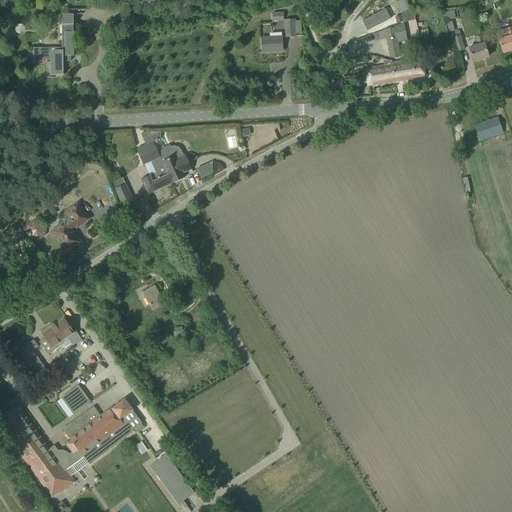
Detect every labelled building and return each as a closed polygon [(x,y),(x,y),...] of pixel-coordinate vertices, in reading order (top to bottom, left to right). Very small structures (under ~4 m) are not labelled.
[(390,0),(387,2),(393,16),(399,13),(393,0),(390,0)] [(395,0),(400,11),(409,7),(405,0),(395,0)] [(385,9),(362,21),(367,31),(390,19),(385,9)] [(410,10),(401,14),(405,22),(413,20),(410,10)] [(445,12),(447,20),(455,19),(454,11),(445,12)] [(272,21),(283,21),(283,13),(272,13),(272,21)] [(50,60),(50,75),(63,75),(63,61),(71,61),(71,56),(74,56),(73,14),(62,14),(62,48),(33,48),(33,62),(40,62),(40,60),(50,60)] [(395,17),(397,25),(404,23),(405,22),(401,14),(395,17)] [(285,20),(286,37),(295,37),(294,20),(285,20)] [(404,23),(397,25),(393,27),(394,28),(386,29),(390,58),(400,56),(398,43),(407,41),(404,23)] [(496,32),(500,43),(502,53),(511,50),(511,28),(511,27),(496,32)] [(453,37),(457,52),(464,50),(461,35),(460,35),(459,30),(452,32),(454,37),(453,37)] [(422,36),(424,47),(431,46),(429,34),(422,36)] [(474,37),(476,44),(468,46),(472,61),(488,57),(482,35),(474,37)] [(261,38),(261,42),(262,52),(282,51),(282,37),(261,38)] [(413,48),(414,53),(423,51),(421,43),(415,44),(415,48),(413,48)] [(365,69),(368,86),(425,76),(422,62),(407,64),(406,62),(365,69)] [(343,67),(335,69),(338,78),(346,75),(343,67)] [(475,125),(480,142),(503,134),(497,117),(475,125)] [(248,128),(241,130),(242,136),(250,135),(248,128)] [(161,133),(149,133),(153,142),(160,139),(161,133)] [(153,142),(136,149),(136,150),(143,166),(152,162),(159,159),(155,151),(157,151),(153,142)] [(156,172),(141,179),(148,194),(171,183),(172,183),(184,178),(182,173),(191,169),(185,155),(184,156),(181,151),(179,148),(175,146),(171,147),(170,145),(157,151),(155,151),(159,159),(152,162),(156,172)] [(110,183),(120,206),(133,200),(122,178),(110,183)] [(52,232),(66,251),(79,242),(70,229),(75,225),(77,227),(87,219),(77,204),(66,212),(67,213),(61,217),(65,222),(52,232)] [(143,292),(146,298),(153,310),(165,304),(154,286),(143,292)] [(51,327),(48,327),(41,331),(40,331),(45,338),(39,342),(48,355),(61,346),(59,343),(66,338),(71,344),(80,338),(75,331),(73,332),(64,318),(51,327)] [(181,327),(174,328),(176,336),(183,335),(181,327)] [(31,376),(29,377),(35,385),(49,374),(32,352),(38,347),(33,340),(22,348),(24,351),(12,360),(17,366),(22,362),(31,376)] [(62,398),(73,413),(73,414),(89,402),(78,386),(62,398)] [(133,430),(142,423),(124,399),(100,417),(93,407),(88,411),(63,429),(71,441),(66,444),(72,452),(68,454),(68,453),(67,453),(66,452),(65,451),(64,451),(62,450),(61,450),(59,450),(58,450),(54,445),(49,449),(17,405),(0,417),(0,426),(52,498),(75,482),(67,470),(66,471),(63,468),(82,454),(89,465),(134,432),(133,430)] [(166,454),(149,466),(178,505),(181,503),(189,497),(194,493),(166,454)] [(61,501),(54,507),(57,511),(62,511),(67,509),(61,501)]
